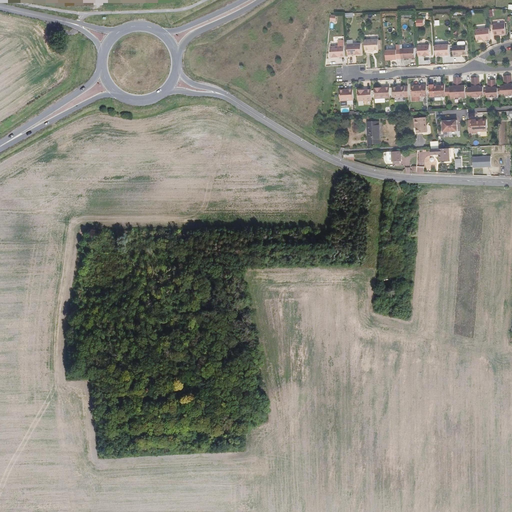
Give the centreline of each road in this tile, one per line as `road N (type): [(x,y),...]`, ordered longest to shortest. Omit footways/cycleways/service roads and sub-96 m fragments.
road 1 (tertiary): [(210,93),(358,170),(511,183)]
road 2 (primary): [(100,64),(87,85),(0,144)]
road 3 (primary): [(0,146),(93,98),(117,94)]
